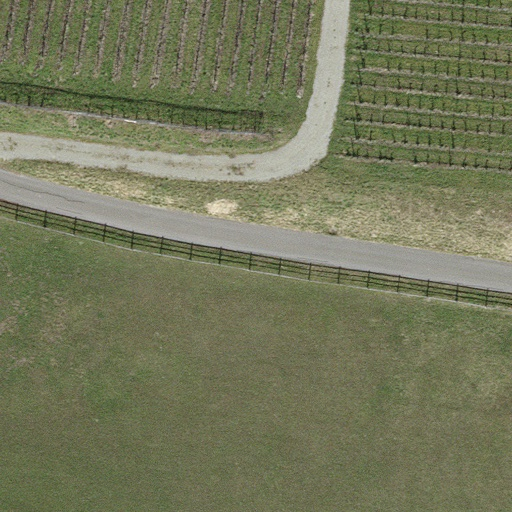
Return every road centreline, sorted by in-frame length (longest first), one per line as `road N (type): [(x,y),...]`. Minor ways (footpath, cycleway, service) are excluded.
road 1 (unclassified): [(511,291),(395,275),(0,187)]
road 2 (track): [(0,154),(252,174),(310,154),(345,0)]
